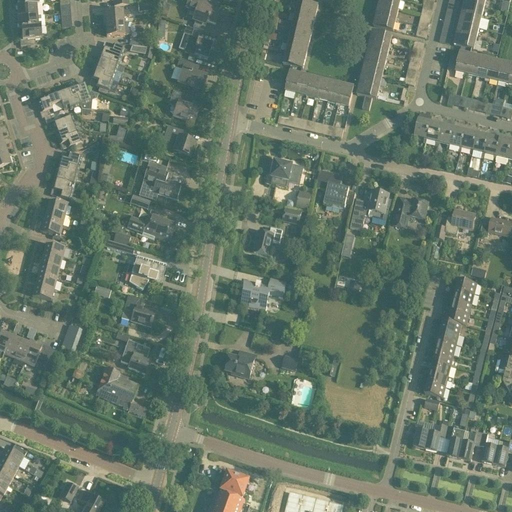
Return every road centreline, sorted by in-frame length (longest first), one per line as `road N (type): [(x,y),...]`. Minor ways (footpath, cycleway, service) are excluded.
road 1 (tertiary): [(172,428),(230,124)]
road 2 (residential): [(383,493),(435,273)]
road 3 (residential): [(373,491),(172,428)]
road 4 (residential): [(0,239),(1,216),(38,171),(41,155),(11,87),(20,77)]
road 5 (residential): [(156,485),(0,422)]
road 6 (residential): [(501,188),(363,161),(349,150)]
road 7 (tertiary): [(230,124),(259,0)]
road 8 (residential): [(349,150),(230,124)]
